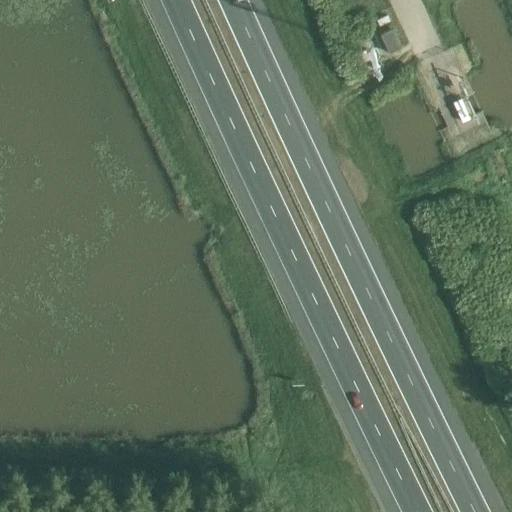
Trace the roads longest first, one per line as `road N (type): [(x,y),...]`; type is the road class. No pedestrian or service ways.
road 1 (motorway): [(174,0),(417,511)]
road 2 (motorway): [(474,511),(232,0)]
